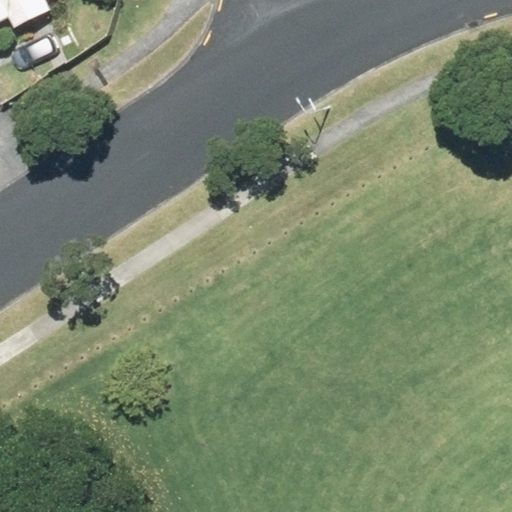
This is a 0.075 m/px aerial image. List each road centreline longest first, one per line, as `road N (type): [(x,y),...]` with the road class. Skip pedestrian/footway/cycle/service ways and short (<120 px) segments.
road 1 (residential): [(309,54),(0,252)]
road 2 (residential): [(421,0),(309,54)]
